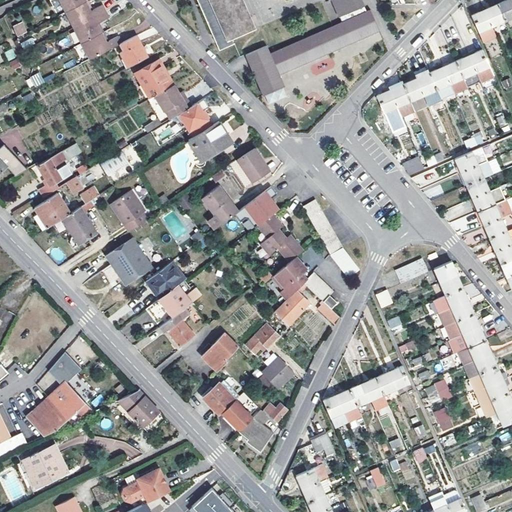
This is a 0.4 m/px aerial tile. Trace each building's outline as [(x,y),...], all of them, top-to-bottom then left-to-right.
[(60,0),(66,12),(86,2),(84,0),(60,0)] [(255,28),(242,0),(196,0),(220,50),(234,43),(232,39),(255,28)] [(379,30),(370,10),(365,12),(360,0),(331,0),(341,23),(332,26),(269,53),(266,46),(245,54),(263,94),(283,86),(278,74),(379,30)] [(506,0),(497,4),(504,21),(511,17),(511,2),(511,0),(506,0)] [(66,12),(74,27),(104,12),(101,5),(90,11),(86,2),(66,12)] [(484,10),(491,27),(504,21),(497,4),(484,10)] [(484,10),(471,16),(483,42),(496,36),(491,27),(484,10)] [(107,18),(104,12),(74,27),(82,43),(101,33),(97,24),(107,18)] [(22,21),(14,25),(19,35),(27,32),(22,21)] [(82,43),(89,59),(119,44),(120,44),(117,38),(106,43),(101,33),(82,43)] [(120,44),(119,44),(122,50),(120,52),(127,67),(147,57),(136,35),(120,44)] [(23,49),(35,43),(32,37),(20,43),(23,49)] [(12,48),(4,52),(8,61),(16,57),(12,48)] [(469,55),(476,72),(480,81),(493,76),(489,67),(482,50),(469,55)] [(455,61),(463,78),(476,72),(469,55),(455,61)] [(18,59),(9,62),(12,69),(20,67),(18,59)] [(154,95),(174,84),(169,77),(167,78),(164,73),(166,71),(159,59),(134,73),(149,98),(154,95)] [(442,67),(453,92),(466,86),(463,78),(455,61),(442,67)] [(429,73),(437,90),(440,98),(453,92),(442,67),(429,73)] [(25,79),(30,89),(44,82),(39,72),(25,79)] [(476,72),(463,78),(466,86),(480,81),(476,72)] [(416,78),(424,95),(437,90),(429,73),(416,78)] [(403,84),(410,101),(415,111),(428,106),(424,95),(416,78),(403,84)] [(174,84),(154,95),(164,110),(165,110),(170,119),(191,106),(185,97),(183,99),(179,93),(174,84)] [(390,90),(397,107),(410,101),(403,84),(390,90)] [(377,95),(389,123),(402,117),(397,107),(390,90),(377,95)] [(9,100),(0,104),(0,112),(13,106),(9,100)] [(410,101),(397,107),(402,117),(415,111),(410,101)] [(189,134),(211,120),(198,102),(177,116),(189,134)] [(503,117),(497,120),(499,126),(506,123),(503,117)] [(219,120),(189,139),(193,147),(198,144),(202,149),(199,151),(204,158),(232,141),(219,120)] [(161,141),(180,130),(176,123),(167,129),(165,125),(155,130),(161,141)] [(141,134),(139,143),(151,145),(152,136),(141,134)] [(476,145),(483,142),(480,135),(473,138),(476,145)] [(465,142),(468,149),(476,145),(473,138),(465,142)] [(81,151),(77,143),(63,151),(67,159),(81,151)] [(27,169),(4,144),(0,147),(0,172),(7,166),(16,175),(27,169)] [(198,144),(193,147),(201,160),(204,158),(199,151),(202,149),(198,144)] [(489,145),(483,147),(487,157),(493,155),(489,145)] [(235,158),(252,181),(268,169),(260,159),(262,158),(253,146),(235,158)] [(130,162),(122,148),(117,151),(100,161),(108,175),(130,162)] [(478,148),(455,158),(461,171),(477,164),(474,156),(480,153),(478,148)] [(441,151),(434,154),(437,162),(444,159),(441,151)] [(65,165),(58,153),(38,164),(46,177),(44,178),(38,181),(43,189),(49,186),(67,175),(63,167),(65,165)] [(270,168),(262,158),(260,159),(268,169),(270,168)] [(420,158),(407,164),(411,173),(424,167),(420,158)] [(488,159),(477,164),(461,171),(467,184),(483,177),(493,172),(488,159)] [(86,169),(91,181),(104,175),(99,164),(86,169)] [(214,181),(225,177),(223,171),(212,175),(214,181)] [(84,188),(76,176),(74,178),(67,182),(75,194),(84,188)] [(489,190),(483,177),(467,184),(472,197),(489,190)] [(212,209),(228,196),(218,184),(202,197),(212,209)] [(86,203),(91,200),(105,191),(103,188),(98,191),(94,185),(80,194),(86,203)] [(237,211),(230,217),(235,224),(240,221),(243,222),(249,231),(257,225),(271,214),(278,209),(272,201),(270,202),(269,199),(271,198),(277,194),(271,185),(246,204),(239,210),(237,211)] [(132,188),(114,200),(128,221),(125,223),(129,230),(148,217),(144,211),(146,209),(132,188)] [(495,203),(489,190),(472,197),(478,210),(495,203)] [(35,215),(44,229),(63,217),(71,212),(66,205),(70,202),(66,197),(63,199),(58,192),(35,206),(39,213),(35,215)] [(187,194),(177,201),(186,212),(195,205),(187,194)] [(231,200),(228,196),(212,209),(216,215),(222,223),(230,217),(237,211),(229,201),(231,200)] [(511,210),(507,198),(495,203),(501,217),(511,211),(511,210)] [(309,202),(315,215),(322,211),(315,199),(309,202)] [(71,212),(63,217),(72,230),(73,229),(81,241),(98,231),(85,209),(93,204),(91,200),(86,203),(71,212)] [(111,201),(125,223),(128,221),(114,200),(111,201)] [(239,210),(231,200),(229,201),(237,211),(239,210)] [(309,202),(303,205),(310,218),(315,215),(309,202)] [(501,217),(495,203),(478,210),(484,224),(501,217)] [(322,211),(315,215),(310,218),(313,224),(325,217),(322,211)] [(275,218),(271,214),(257,225),(261,230),(275,218)] [(222,223),(216,215),(208,221),(214,229),(222,223)] [(329,223),(325,217),(313,224),(316,230),(329,223)] [(506,229),(501,217),(484,224),(490,237),(506,229)] [(282,226),(275,218),(261,230),(266,237),(260,243),(268,254),(278,247),(289,262),(295,256),(302,251),(290,235),(285,238),(278,229),(282,226)] [(332,229),(329,223),(316,230),(320,236),(332,229)] [(511,227),(506,229),(490,237),(495,250),(511,242),(511,227)] [(335,235),(332,229),(320,236),(323,242),(335,235)] [(202,249),(209,243),(197,231),(190,237),(202,249)] [(339,241),(335,235),(323,242),(326,248),(339,241)] [(151,266),(132,237),(106,254),(119,274),(123,272),(129,280),(151,266)] [(342,247),(339,241),(326,248),(329,254),(342,247)] [(511,242),(495,250),(501,263),(511,258),(511,242)] [(346,253),(342,247),(329,254),(333,261),(346,253)] [(350,260),(346,253),(333,261),(337,267),(350,260)] [(302,265),(295,256),(289,262),(272,275),(272,276),(283,290),(280,292),(287,300),(304,283),(307,280),(297,268),(302,265)] [(408,264),(412,270),(424,265),(421,258),(408,264)] [(511,274),(511,258),(501,263),(507,276),(511,274)] [(353,265),(350,260),(337,267),(342,273),(353,265)] [(455,271),(451,261),(434,268),(440,281),(457,274),(455,271)] [(171,262),(144,282),(151,289),(154,287),(162,296),(183,281),(184,279),(171,262)] [(396,269),(399,276),(412,270),(408,264),(396,269)] [(357,271),(353,265),(342,273),(346,279),(357,271)] [(415,277),(427,271),(424,265),(412,270),(415,277)] [(266,268),(258,275),(264,282),(272,276),(272,275),(266,268)] [(412,270),(399,276),(401,282),(415,277),(412,270)] [(129,280),(123,272),(119,274),(125,283),(129,280)] [(307,280),(304,283),(309,288),(319,278),(313,272),(307,280)] [(457,274),(440,281),(445,295),(463,287),(458,277),(457,274)] [(323,282),(319,278),(309,288),(314,292),(323,282)] [(191,290),(183,281),(162,296),(149,306),(157,315),(154,318),(160,325),(189,303),(184,295),(191,290)] [(323,282),(314,292),(316,295),(319,297),(328,287),(323,282)] [(287,300),(277,311),(290,323),(307,305),(309,302),(299,292),(304,288),(314,298),(316,295),(314,292),(309,288),(304,283),(287,300)] [(333,292),(328,287),(319,297),(324,302),(330,296),(333,292)] [(463,287),(445,295),(435,299),(440,312),(469,300),(463,287)] [(386,289),(376,294),(381,307),(392,302),(386,289)] [(330,296),(324,302),(331,309),(337,303),(330,296)] [(469,300),(440,312),(446,325),(474,313),(469,300)] [(331,309),(324,302),(318,307),(334,324),(339,316),(331,309)] [(149,306),(147,308),(154,318),(157,315),(149,306)] [(0,323),(8,326),(13,313),(0,307),(0,323)] [(189,313),(185,308),(159,328),(163,333),(168,330),(180,345),(192,335),(181,321),(189,313)] [(474,313),(446,325),(452,339),(480,326),(478,322),(474,313)] [(387,320),(391,328),(401,323),(398,315),(387,320)] [(286,328),(274,316),(246,346),(253,353),(258,348),(262,352),(286,328)] [(480,326),(452,339),(458,352),(486,339),(480,326)] [(224,333),(201,356),(217,371),(227,362),(225,360),(238,346),(224,333)] [(417,345),(415,339),(405,343),(408,349),(417,345)] [(491,352),(486,339),(458,352),(464,365),(491,352)] [(69,355),(65,351),(49,370),(52,374),(60,364),(69,355)] [(491,352),(464,365),(470,378),(497,366),(491,352)] [(278,358),(273,353),(266,361),(271,365),(278,358)] [(26,416),(44,435),(94,411),(67,382),(82,368),(69,355),(60,364),(52,374),(61,384),(53,391),(55,394),(39,408),(37,406),(26,416)] [(294,372),(279,356),(278,358),(271,365),(264,372),(278,387),(294,372)] [(420,356),(412,360),(414,365),(423,361),(420,356)] [(0,382),(10,374),(1,364),(0,364),(0,382)] [(402,365),(389,371),(396,387),(410,381),(402,365)] [(497,366),(470,378),(476,391),(486,386),(503,379),(497,366)] [(428,370),(418,373),(421,381),(431,377),(428,370)] [(389,371),(376,377),(383,393),(396,387),(389,371)] [(262,375),(256,381),(268,392),(274,386),(262,375)] [(376,377),(363,382),(370,399),(383,393),(376,377)] [(426,388),(429,396),(448,387),(444,379),(435,383),(435,384),(426,388)] [(509,392),(503,379),(486,386),(476,391),(481,404),(492,399),(509,392)] [(223,380),(219,383),(235,400),(239,396),(223,380)] [(363,382),(349,388),(357,405),(370,399),(363,382)] [(235,400),(219,383),(203,398),(219,415),(223,411),(234,401),(235,400)] [(448,387),(429,396),(432,402),(441,398),(441,399),(451,395),(448,387)] [(349,388),(336,394),(344,411),(357,405),(349,388)] [(166,417),(139,390),(120,399),(122,404),(150,433),(166,417)] [(511,398),(509,392),(492,399),(481,404),(487,417),(492,415),(498,412),(511,406),(511,398)] [(383,393),(370,399),(374,409),(388,403),(383,393)] [(91,402),(95,407),(104,399),(100,394),(91,402)] [(323,400),(334,426),(348,420),(344,411),(336,394),(323,400)] [(122,404),(120,399),(106,405),(109,411),(122,404)] [(223,411),(240,428),(251,418),(234,401),(223,411)] [(280,403),(267,416),(275,423),(288,409),(280,403)] [(511,406),(498,412),(500,418),(503,425),(511,421),(511,406)] [(446,407),(436,412),(440,422),(449,418),(450,417),(446,407)] [(258,426),(266,415),(260,408),(251,418),(240,428),(238,430),(249,437),(247,440),(259,449),(270,435),(258,426)] [(22,432),(10,438),(0,416),(0,456),(27,443),(22,432)] [(449,418),(440,422),(443,428),(451,424),(449,418)] [(420,425),(414,428),(418,436),(424,433),(420,425)] [(453,432),(445,435),(448,443),(456,440),(453,432)] [(499,436),(503,444),(511,439),(508,432),(499,436)] [(326,434),(318,437),(323,448),(326,453),(333,450),(326,434)] [(323,448),(318,437),(311,440),(316,451),(323,448)] [(398,440),(389,443),(392,449),(401,445),(398,440)] [(36,483),(45,480),(44,478),(54,474),(55,476),(68,470),(55,443),(36,452),(36,451),(24,457),(36,483)] [(433,444),(424,448),(427,454),(436,451),(433,444)] [(423,447),(414,451),(418,458),(426,455),(423,447)] [(368,452),(362,454),(365,460),(371,458),(368,452)] [(389,461),(393,471),(400,469),(396,459),(389,461)] [(407,467),(405,461),(399,464),(401,470),(407,467)] [(165,480),(159,467),(156,468),(163,481),(165,480)] [(370,470),(373,477),(376,484),(383,480),(377,467),(370,470)] [(156,468),(140,476),(139,480),(124,487),(122,492),(125,498),(131,500),(140,495),(146,493),(149,500),(170,490),(165,480),(163,481),(156,468)] [(302,488),(319,481),(313,468),(296,475),(300,484),(302,488)] [(14,469),(0,475),(12,501),(26,494),(14,469)] [(376,484),(373,477),(366,481),(370,489),(376,486),(376,484)] [(324,478),(319,481),(302,488),(304,493),(308,501),(324,494),(330,491),(324,478)] [(234,511),(212,487),(191,506),(197,511),(234,511)] [(454,489),(443,494),(451,511),(467,511),(458,491),(454,489)] [(429,498),(434,509),(435,511),(451,511),(443,494),(442,492),(429,498)] [(146,493),(140,495),(144,502),(149,500),(146,493)] [(324,494),(308,501),(312,511),(319,511),(330,507),(324,494)] [(483,502),(480,494),(472,497),(475,505),(483,502)] [(83,511),(75,495),(57,504),(60,511),(83,511)] [(124,511),(150,511),(144,502),(124,511)] [(483,502),(475,505),(478,511),(487,508),(483,502)]
